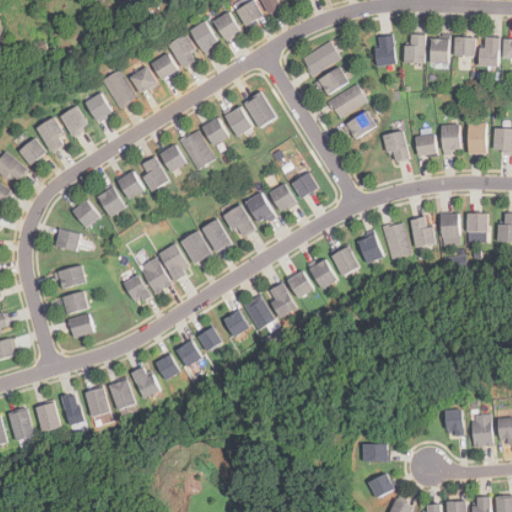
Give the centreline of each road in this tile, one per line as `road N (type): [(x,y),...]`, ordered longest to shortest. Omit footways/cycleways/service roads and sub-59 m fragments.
road 1 (residential): [(54,370),(26,257),(34,216),(56,186),(322,18),(381,4),(511,6)]
road 2 (residential): [(511,182),(423,186),(369,200),(132,343),(0,385)]
road 3 (residential): [(263,52),(357,206)]
